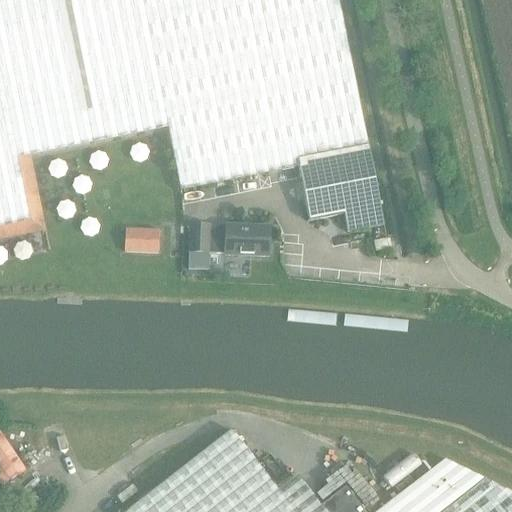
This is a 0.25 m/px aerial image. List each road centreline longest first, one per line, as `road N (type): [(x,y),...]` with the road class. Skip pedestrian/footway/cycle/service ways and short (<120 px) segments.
road 1 (unclassified): [(381,0),(433,222),(459,270),(511,302)]
road 2 (unclassified): [(64,511),(171,440),(203,431),(257,430),(321,465)]
